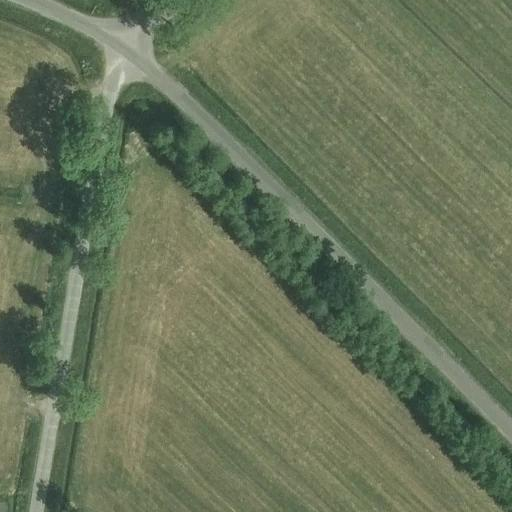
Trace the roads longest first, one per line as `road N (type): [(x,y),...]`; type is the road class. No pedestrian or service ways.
road 1 (unclassified): [(511,430),(142,62)]
road 2 (unclassified): [(121,46),(37,511)]
